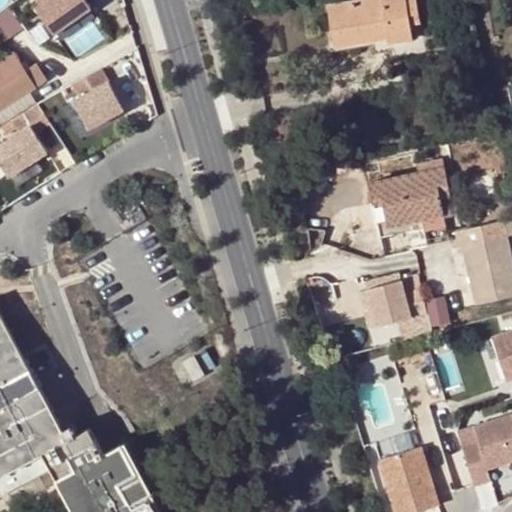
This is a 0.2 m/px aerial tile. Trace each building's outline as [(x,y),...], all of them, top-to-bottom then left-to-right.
[(36,0),(40,5),(36,8),(54,34),(91,8),(85,0),(36,0)] [(414,41),(411,25),(406,0),(347,0),(328,3),(335,48),(390,39),(391,44),(414,41)] [(406,0),(411,25),(420,23),(416,0),(406,0)] [(0,13),(0,27),(4,39),(29,30),(20,6),(0,13)] [(0,126),(1,128),(15,118),(7,108),(29,93),(47,81),(36,65),(25,72),(13,54),(0,62),(0,126)] [(101,85),(93,71),(70,84),(77,98),(73,101),(89,129),(123,109),(108,81),(101,85)] [(7,108),(15,118),(36,103),(29,93),(7,108)] [(37,135),(37,134),(51,125),(38,104),(24,113),(31,126),(0,145),(0,160),(10,177),(49,153),(40,139),(36,142),(33,137),(37,135)] [(346,116),(326,121),(336,165),(356,161),(346,116)] [(434,168),(445,165),(443,158),(417,164),(418,171),(368,181),(373,205),(382,203),(388,228),(444,216),(440,200),(434,168)] [(434,168),(440,200),(451,197),(445,165),(434,168)] [(478,308),(511,300),(511,259),(504,225),(475,231),(479,247),(465,250),(478,308)] [(366,289),(376,327),(412,317),(402,280),(366,289)] [(93,444),(86,430),(71,438),(66,429),(64,430),(59,432),(55,425),(0,325),(0,493),(45,469),(69,511),(159,511),(123,445),(101,457),(93,444)] [(511,378),(511,330),(486,340),(501,383),(511,378)] [(212,377),(201,353),(186,360),(197,384),(212,377)] [(511,421),(478,433),(482,446),(466,451),(479,491),(495,486),(492,474),(511,467),(511,421)] [(59,432),(64,430),(60,423),(55,425),(59,432)] [(399,511),(444,511),(425,454),(384,467),(399,511)]
